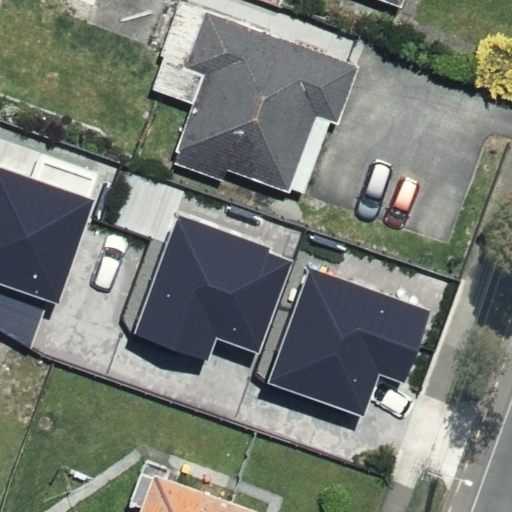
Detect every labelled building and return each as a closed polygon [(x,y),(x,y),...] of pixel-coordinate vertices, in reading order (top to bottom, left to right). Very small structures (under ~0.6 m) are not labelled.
[(89,0),(35,0),(81,19),(89,0)] [(294,193),(351,54),(219,0),(163,0),(131,77),(181,98),(163,140),(294,193)] [(55,152),(0,128),(0,222),(20,231),(55,152)] [(260,244),(153,205),(106,334),(213,373),(260,244)] [(252,511),(258,496),(138,451),(114,511),(252,511)]
